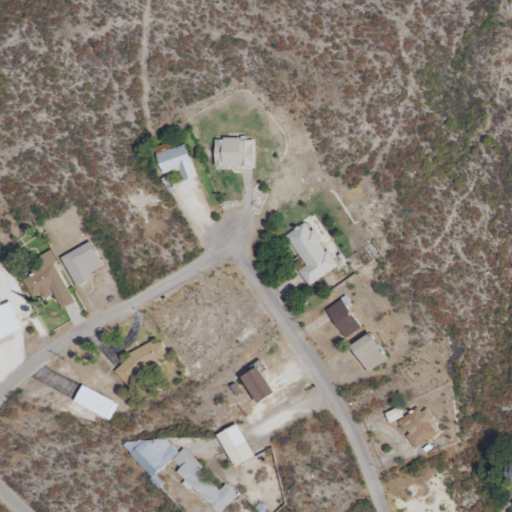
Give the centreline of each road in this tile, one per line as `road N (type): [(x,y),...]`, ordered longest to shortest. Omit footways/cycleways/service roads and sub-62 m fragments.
road 1 (residential): [(383,511),(341,407),(235,249)]
road 2 (residential): [(235,249),(82,335),(0,401)]
road 3 (residential): [(333,395),(224,488)]
